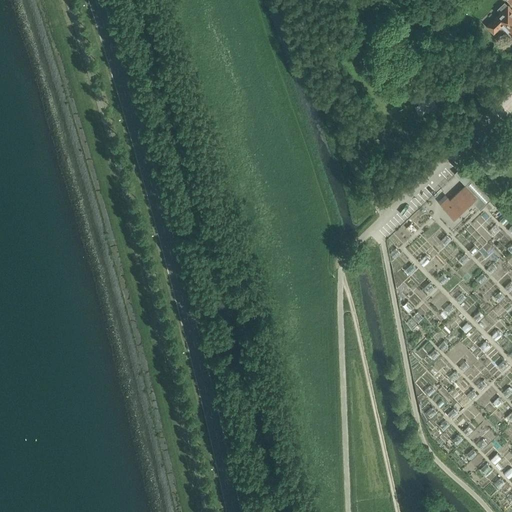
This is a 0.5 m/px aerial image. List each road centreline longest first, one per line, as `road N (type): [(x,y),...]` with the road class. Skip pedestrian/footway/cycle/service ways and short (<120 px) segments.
road 1 (secondary): [(233,511),(173,260),(97,0)]
road 2 (residential): [(371,230),(511,94)]
